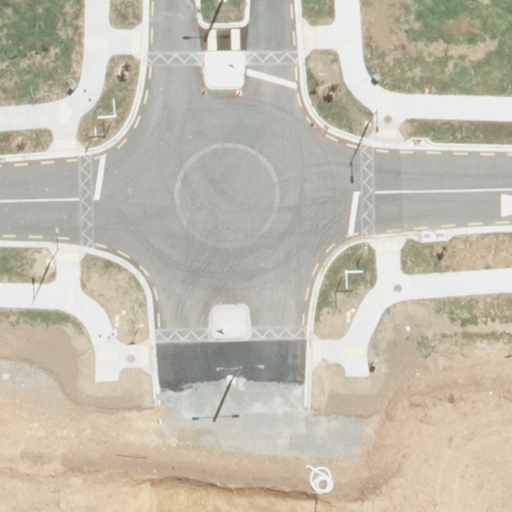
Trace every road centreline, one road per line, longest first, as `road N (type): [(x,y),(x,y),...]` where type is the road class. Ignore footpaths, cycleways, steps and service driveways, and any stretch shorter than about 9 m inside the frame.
road 1 (residential): [(284,260),(290,511)]
road 2 (residential): [(187,511),(180,270)]
road 3 (residential): [(511,190),(309,193)]
road 4 (residential): [(273,0),(274,72),(288,145)]
road 5 (residential): [(161,146),(170,0)]
road 6 (residential): [(142,199),(0,202)]
road 7 (residential): [(161,146),(210,118),(266,127),(288,145)]
